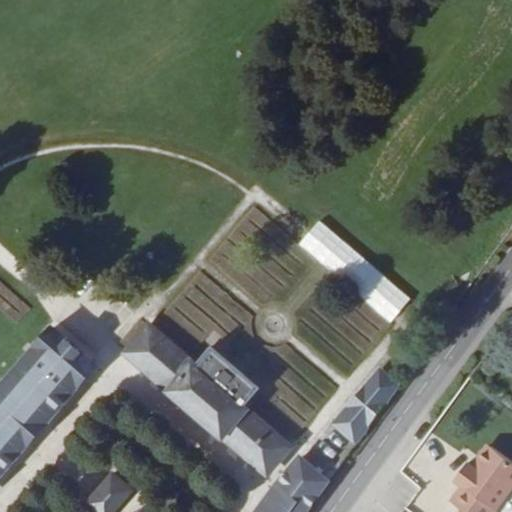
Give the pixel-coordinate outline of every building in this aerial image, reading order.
[(198,360),(151,323),(128,353),(270,466),(294,436),(247,399),(261,381),(242,367),(211,343),(198,360)] [(50,329),(0,386),(0,480),(95,366),(50,329)] [(362,440),(401,382),(384,366),(341,424),(362,440)] [(481,445),(478,442),(473,439),(460,457),(468,462),(456,478),(490,503),(511,473),(511,433),(498,424),(490,425),(484,435),(485,440),(481,445)] [(309,511),(336,476),(301,450),(255,511),(309,511)] [(138,489),(111,467),(95,486),(78,506),(85,511),(118,511),(121,509),(138,489)]
